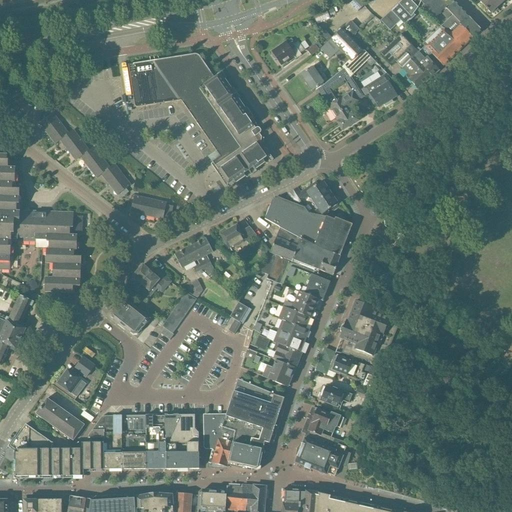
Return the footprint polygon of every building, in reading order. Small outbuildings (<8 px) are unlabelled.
[(354,0),(351,3),(350,4),(354,8),(358,12),(359,11),(364,6),(357,0),(354,0)] [(410,0),(401,0),(399,3),(411,16),(417,8),(410,0)] [(430,0),(423,7),(436,18),(446,8),(453,16),(460,24),(459,25),(472,39),(481,31),(451,0),(430,0)] [(502,4),(498,0),(479,0),(480,0),(479,1),(491,14),(502,4)] [(399,3),(391,10),(405,25),(410,19),(409,18),(411,17),(411,16),(399,3)] [(405,25),(391,10),(380,21),(390,31),(396,25),(399,27),(403,23),(405,25)] [(327,11),(314,17),(317,25),(330,19),(327,11)] [(446,23),(441,27),(449,36),(451,34),(464,47),(472,39),(459,25),(460,24),(453,16),(450,19),(446,23)] [(359,55),(364,50),(352,38),(360,30),(351,21),(343,29),(332,41),(340,50),(350,60),(357,53),(359,55)] [(464,47),(451,34),(449,36),(441,27),(423,44),(425,46),(432,54),(443,66),(464,47)] [(327,33),(323,36),(329,42),(333,39),(327,33)] [(395,61),(412,46),(401,35),(380,55),(391,65),(395,61)] [(294,44),(291,39),(286,43),(272,53),(272,54),(271,54),(275,60),(277,59),(280,64),(284,61),(285,63),(293,57),(295,59),(301,55),(300,54),(304,50),(298,41),(294,44)] [(327,46),(322,50),(330,59),(335,54),(346,64),(346,65),(348,63),(351,60),(350,60),(340,50),(332,41),(331,42),(327,46)] [(320,49),(315,44),(307,50),(311,56),(320,49)] [(428,58),(432,54),(425,46),(421,50),(418,48),(416,50),(418,53),(413,58),(417,62),(415,63),(421,68),(423,66),(433,77),(440,71),(428,58)] [(345,66),(343,68),(343,69),(348,76),(350,79),(352,77),(353,76),(371,57),(364,50),(360,54),(359,55),(357,53),(350,60),(351,60),(348,63),(346,65),(345,66)] [(196,55),(195,55),(129,65),(129,66),(135,106),(136,107),(137,108),(138,108),(181,100),(216,151),(209,157),(213,162),(230,188),(271,160),(260,143),(261,143),(262,138),(260,134),(261,133),(261,132),(261,131),(260,129),(259,129),(258,128),(257,129),(256,129),(254,126),(256,125),(221,74),(215,78),(200,57),(200,56),(199,56),(198,55),(197,55),(196,55)] [(413,58),(402,68),(408,75),(407,76),(419,90),(433,77),(423,66),(421,68),(415,63),(417,62),(413,58)] [(312,67),(301,74),(312,90),(323,82),(320,78),(323,76),(316,65),(313,67),(312,67)] [(350,79),(348,76),(343,69),(324,85),(326,89),(320,93),(328,105),(328,106),(337,121),(336,122),(342,131),(358,121),(353,112),(352,113),(349,108),(360,102),(358,100),(364,96),(364,95),(364,96),(352,77),(350,79)] [(90,80),(109,79),(108,71),(90,72),(90,80)] [(396,91),(391,81),(386,74),(364,88),(374,105),(376,103),(380,109),(384,105),(386,107),(394,102),(393,100),(398,97),(394,92),(396,91)] [(39,123),(47,134),(61,124),(52,113),(39,123)] [(69,135),(61,124),(47,134),(56,144),(60,141),(69,135)] [(60,141),(68,151),(81,141),(74,131),(69,135),(60,141)] [(76,162),(81,158),(89,152),(81,141),(68,151),(76,162)] [(89,152),(81,158),(89,168),(102,158),(94,148),(89,152)] [(0,269),(10,270),(11,247),(8,247),(9,240),(37,241),(37,240),(48,241),(48,243),(50,243),(50,250),(48,249),(47,265),(54,265),(54,279),(46,279),(46,292),(52,293),(51,299),(61,299),(61,294),(72,294),(73,287),(80,288),(81,258),(74,258),(74,251),(77,251),(77,236),(82,237),(83,217),(73,217),(74,214),(25,213),(24,220),(19,219),(19,213),(16,212),(16,205),(19,205),(19,190),(12,190),(13,183),(15,183),(15,168),(9,168),(9,161),(8,161),(8,156),(0,155),(0,269)] [(101,175),(110,169),(102,158),(89,168),(97,179),(101,175)] [(110,169),(101,175),(109,185),(123,175),(115,165),(110,169)] [(131,186),(123,175),(109,185),(117,196),(121,193),(124,196),(129,193),(126,189),(131,186)] [(315,204),(330,194),(322,182),(315,187),(313,186),(301,193),(297,188),(287,194),(298,204),(303,200),(310,196),(315,204)] [(339,207),(330,194),(315,204),(319,210),(315,213),(314,212),(311,214),(327,217),(328,212),(332,209),(333,211),(339,207)] [(147,217),(150,200),(134,196),(130,213),(147,217)] [(265,220),(282,226),(304,235),(311,214),(309,214),(305,208),(279,199),(272,201),(265,220)] [(167,204),(150,200),(147,217),(163,221),(167,204)] [(327,217),(311,214),(304,235),(282,226),(273,247),(271,254),(318,273),(318,271),(333,277),(338,263),(344,247),(352,226),(335,219),(335,221),(327,217)] [(241,232),(237,225),(220,235),(229,249),(245,240),(248,244),(258,237),(250,227),(241,232)] [(190,247),(197,260),(200,265),(199,265),(202,271),(205,273),(211,278),(216,273),(206,255),(212,253),(205,240),(190,247)] [(197,260),(190,247),(175,255),(182,268),(197,260)] [(273,247),(257,273),(267,277),(266,279),(272,281),(319,300),(323,302),(330,282),(316,277),(318,273),(271,254),(273,247)] [(148,270),(143,265),(129,281),(137,289),(141,285),(152,295),(158,288),(162,291),(171,282),(152,265),(148,270)] [(199,265),(193,268),(198,277),(205,273),(202,271),(199,265)] [(193,295),(191,297),(197,300),(203,291),(198,280),(192,283),(196,291),(195,292),(195,291),(193,295)] [(264,301),(253,329),(284,344),(300,352),(300,353),(302,353),(311,332),(307,330),(311,319),(319,300),(272,281),(264,301)] [(234,297),(240,301),(242,298),(246,292),(240,288),(234,297)] [(197,300),(186,294),(176,307),(187,314),(197,300)] [(34,301),(20,295),(10,318),(7,317),(5,320),(4,321),(0,319),(0,365),(1,366),(8,348),(15,352),(16,349),(25,329),(23,328),(24,325),(20,323),(29,305),(32,306),(34,301)] [(148,301),(143,296),(135,304),(141,309),(148,301)] [(149,320),(123,299),(111,314),(111,318),(133,336),(137,335),(149,320)] [(373,307),(356,301),(348,321),(346,320),(340,337),(353,342),(351,347),(347,345),(343,354),(383,364),(398,326),(388,322),(390,318),(372,311),(373,307)] [(251,310),(250,309),(244,306),(239,303),(238,302),(230,317),(236,320),(235,320),(242,324),(251,310)] [(183,320),(187,314),(176,307),(173,312),(183,320)] [(173,312),(169,317),(179,325),(183,320),(173,312)] [(169,317),(166,322),(176,330),(179,325),(169,317)] [(242,324),(235,320),(235,321),(228,332),(234,335),(235,335),(241,324),(242,324)] [(176,330),(166,322),(162,327),(164,329),(172,335),(176,330)] [(172,335),(164,329),(161,335),(169,340),(170,341),(172,337),(173,336),(173,335),(172,335)] [(300,352),(253,329),(253,330),(246,349),(248,349),(248,350),(296,368),(302,353),(300,353),(300,352)] [(296,368),(248,350),(242,369),(288,387),(296,368)] [(336,356),(334,355),(328,370),(347,378),(347,377),(363,383),(367,375),(378,379),(381,371),(365,365),(360,363),(359,363),(353,361),(352,362),(337,356),(336,355),(336,356)] [(57,381),(58,383),(57,384),(71,393),(77,397),(86,384),(81,380),(77,377),(80,373),(86,377),(94,366),(83,357),(75,369),(72,373),(68,370),(61,379),(59,378),(57,381)] [(238,380),(226,415),(227,415),(222,430),(235,434),(232,448),(249,451),(250,448),(253,449),(254,447),(263,449),(265,443),(269,444),(284,399),(274,396),(275,395),(238,380)] [(345,391),(331,386),(331,388),(326,386),(323,393),(321,393),(319,398),(321,398),(320,400),(337,407),(340,399),(348,403),(351,395),(344,392),(345,391)] [(85,425),(47,398),(36,414),(73,441),(85,425)] [(327,447),(331,437),(322,434),(323,429),(333,433),(335,427),(340,429),(344,418),(332,413),(331,416),(314,409),(306,429),(305,431),(309,433),(307,439),(306,438),(305,439),(327,447)] [(228,464),(232,448),(235,434),(222,430),(227,415),(226,415),(204,416),(204,444),(205,444),(205,448),(206,449),(213,449),(210,462),(209,462),(209,464),(210,468),(227,467),(228,464)] [(121,470),(146,470),(146,416),(135,417),(121,417),(121,470)] [(146,470),(167,470),(167,444),(182,416),(146,416),(146,470)] [(167,444),(167,470),(195,470),(199,466),(199,462),(199,433),(195,430),(195,416),(182,416),(167,444)] [(88,438),(104,438),(104,423),(108,417),(102,417),(88,436),(88,438)] [(104,443),(104,470),(121,470),(121,417),(108,417),(104,423),(104,438),(104,443)] [(42,450),(52,450),(52,443),(51,443),(26,424),(10,446),(16,450),(16,477),(42,477),(42,450)] [(327,447),(305,439),(304,439),(303,443),(300,445),(299,447),(297,450),(296,453),(296,456),(296,459),(295,463),(326,475),(327,473),(335,477),(348,443),(334,438),(331,437),(327,447)] [(84,471),(104,470),(104,443),(82,444),(82,454),(73,454),(73,450),(52,450),(42,450),(42,477),(84,477),(84,471)] [(232,448),(228,464),(231,465),(231,466),(252,471),(252,469),(255,470),(260,466),(263,449),(254,447),(253,449),(250,448),(249,451),(232,448)] [(227,489),(225,511),(237,511),(238,511),(243,511),(263,511),(266,489),(265,488),(264,487),(243,486),(242,487),(242,488),(227,487),(227,489)] [(225,511),(227,489),(219,488),(215,491),(210,491),(203,491),(199,493),(198,511),(225,511)] [(282,511),(317,511),(319,494),(317,494),(317,493),(306,492),(306,494),(301,494),(301,491),(283,490),(282,511)] [(175,511),(177,496),(172,496),(159,495),(159,494),(149,495),(136,498),(136,508),(136,511),(175,511)] [(190,511),(192,495),(177,494),(177,496),(175,511),(190,511)] [(346,500),(319,494),(317,511),(398,511),(394,511),(379,507),(379,508),(360,503),(346,500)] [(61,511),(62,504),(64,504),(64,500),(62,498),(52,499),(50,501),(37,501),(37,500),(24,500),(24,511),(61,511)] [(90,501),(88,511),(136,511),(136,508),(136,498),(131,498),(94,501),(94,500),(91,501),(90,501)] [(88,511),(90,501),(78,499),(78,501),(70,500),(68,511),(88,511)]
